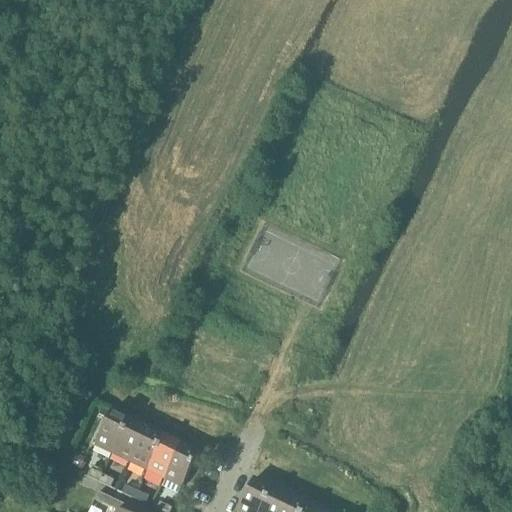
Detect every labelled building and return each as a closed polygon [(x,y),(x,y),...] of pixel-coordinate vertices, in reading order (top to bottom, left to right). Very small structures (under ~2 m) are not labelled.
[(112,456),(128,422),(111,414),(95,448),(112,456)] [(129,465),(146,430),(128,422),(112,456),(129,465)] [(147,473),(163,438),(146,430),(129,465),(147,473)] [(164,481),(180,447),(163,438),(147,473),(164,481)] [(181,490),(197,455),(180,447),(164,481),(181,490)] [(68,465),(81,472),(85,465),(82,464),(85,460),(74,454),(68,465)] [(99,484),(102,477),(91,472),(88,479),(99,484)] [(110,490),(113,482),(102,477),(99,484),(110,490)] [(259,511),(270,490),(253,482),(238,511),(259,511)] [(133,501),(137,494),(125,488),(122,495),(133,501)] [(280,511),(288,498),(270,490),(259,511),(280,511)] [(136,511),(99,494),(95,502),(116,511),(136,511)] [(145,506),(149,499),(137,494),(133,501),(145,506)] [(303,511),(306,507),(288,498),(280,511),(303,511)]
